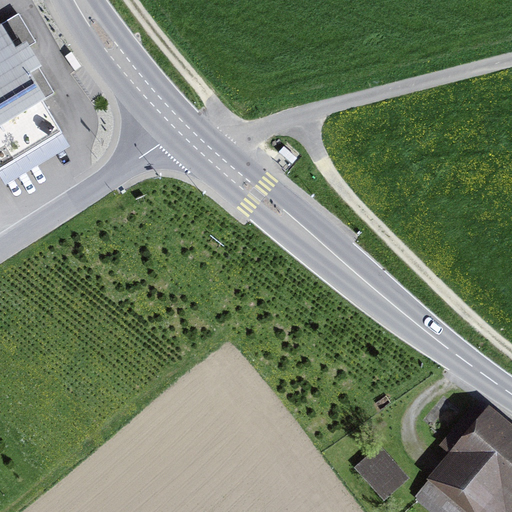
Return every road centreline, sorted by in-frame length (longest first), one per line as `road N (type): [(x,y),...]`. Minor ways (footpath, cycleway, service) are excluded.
road 1 (secondary): [(511,393),(407,317),(186,130)]
road 2 (track): [(511,351),(345,193),(301,115)]
road 3 (track): [(215,158),(242,136),(326,106),(511,60)]
road 4 (unclassified): [(186,130),(0,246)]
road 5 (track): [(130,0),(242,136)]
road 6 (secondary): [(186,130),(132,76),(80,0)]
